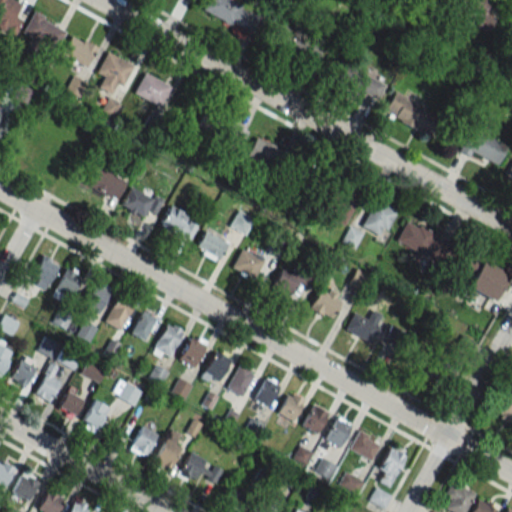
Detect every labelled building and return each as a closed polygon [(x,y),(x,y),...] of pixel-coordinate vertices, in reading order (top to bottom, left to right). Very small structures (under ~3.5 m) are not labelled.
[(0,0),(10,0),(20,5),(9,26),(0,21),(0,0)] [(232,0),(236,2),(225,23),(199,8),(203,0),(232,0)] [(486,0),(454,0),(454,2),(482,13),(476,28),(487,32),(493,17),(487,15),(491,5),(485,2),(486,0)] [(62,31),(52,50),(37,42),(34,48),(25,42),(29,36),(19,31),(30,10),(41,16),(39,18),(62,31)] [(301,36),(290,57),(264,42),(275,22),(301,36)] [(94,46),(83,67),(57,52),(67,35),(78,41),(80,38),(94,46)] [(130,65),(119,86),(92,72),(104,51),(130,65)] [(382,84),(374,99),(356,89),(350,99),(335,91),(339,85),(327,78),(336,60),(382,84)] [(167,85),(156,106),(130,92),(141,71),(167,85)] [(32,91),(18,82),(8,97),(23,106),(32,91)] [(403,96),(402,98),(439,118),(430,136),(412,127),(411,128),(396,121),(397,119),(382,110),(392,90),(403,96)] [(245,131),(237,144),(219,134),(217,138),(193,124),(202,107),(245,131)] [(495,141),(483,162),(457,147),(468,126),(495,141)] [(280,150),(268,171),(242,156),(253,135),(280,150)] [(315,168),(306,185),(281,171),(290,155),(315,168)] [(511,183),(500,177),(511,156),(511,183)] [(118,195),(123,175),(88,167),(83,186),(118,195)] [(358,191),(340,225),(331,220),(336,211),(314,199),(327,175),(358,191)] [(146,210),(153,214),(162,197),(132,182),(119,205),(142,217),(146,210)] [(393,210),(383,230),(378,227),(374,234),(357,225),(371,198),(393,210)] [(158,224),(188,240),(198,221),(168,206),(158,224)] [(242,235),(251,219),(236,210),(227,226),(242,235)] [(402,221),(392,239),(419,254),(422,248),(427,251),(425,254),(441,263),(450,247),(430,236),(431,233),(415,224),(414,227),(402,221)] [(352,248),(361,233),(348,226),(339,241),(352,248)] [(214,262),(226,243),(204,230),(193,249),(214,262)] [(251,280),(261,261),(239,249),(229,268),(251,280)] [(41,255),(29,276),(45,284),(56,263),(41,255)] [(504,273),(493,294),(466,280),(478,259),(504,273)] [(312,279),(280,265),(270,287),(289,296),(295,282),(308,287),(312,279)] [(64,268),(52,289),(67,298),(79,276),(64,268)] [(356,286),(365,278),(357,270),(348,279),(356,286)] [(92,283),(80,305),(95,313),(107,292),(92,283)] [(9,302),(22,308),(30,292),(17,286),(9,302)] [(319,286),(307,308),(328,319),(340,298),(319,286)] [(115,297),(103,319),(118,327),(130,306),(115,297)] [(353,312),(347,324),(370,336),(380,315),(370,310),(366,318),(353,312)] [(138,311),(127,332),(140,340),(152,319),(138,311)] [(17,321),(1,313),(0,316),(0,331),(9,336),(17,321)] [(86,341),(94,327),(82,321),(75,335),(86,341)] [(164,324),(152,345),(167,354),(179,332),(164,324)] [(35,349),(46,356),(54,343),(44,336),(35,349)] [(187,337),(176,358),(191,367),(203,345),(187,337)] [(0,371),(14,347),(0,339),(0,371)] [(213,350),(201,372),(217,380),(228,359),(213,350)] [(22,388),(33,366),(18,358),(7,380),(22,388)] [(103,369),(84,360),(78,374),(97,383),(103,369)] [(50,377),(54,367),(47,363),(32,394),(48,402),(58,380),(50,377)] [(425,365),(422,387),(444,389),(447,368),(425,365)] [(236,366),(224,388),(239,396),(251,375),(236,366)] [(262,377),(251,399),(266,407),(278,386),(262,377)] [(183,393),(180,392),(185,385),(178,379),(170,390),(180,397),(183,393)] [(134,404),(138,388),(118,382),(113,398),(134,404)] [(55,407),(70,415),(80,398),(65,390),(55,407)] [(491,410),(511,425),(511,394),(505,390),(491,410)] [(286,391),(275,412),(290,421),(302,399),(286,391)] [(107,407),(92,399),(78,424),(94,432),(107,407)] [(310,404),(298,426),(314,434),(326,413),(310,404)] [(333,417),(321,439),(337,447),(348,426),(333,417)] [(155,433),(140,425),(127,449),(142,457),(155,433)] [(347,449),(369,460),(378,441),(356,430),(347,449)] [(182,443),(168,434),(151,459),(165,468),(182,443)] [(388,487),(405,450),(389,442),(376,470),(381,473),(377,482),(388,487)] [(192,480),(197,473),(212,482),(220,471),(190,451),(177,470),(192,480)] [(312,471),(328,479),(335,465),(319,457),(312,471)] [(0,486),(1,487),(11,468),(1,462),(0,464),(0,486)] [(25,500),(36,480),(20,472),(9,492),(25,500)] [(361,481),(343,472),(336,485),(354,494),(361,481)] [(440,507),(450,511),(463,511),(473,493),(452,483),(440,507)] [(249,494),(232,485),(223,501),(240,510),(249,494)] [(382,508),(389,495),(374,487),(367,501),(382,508)] [(46,488),(35,508),(42,511),(54,511),(61,499),(55,496),(57,493),(46,488)] [(271,511),(276,505),(261,495),(250,511),(271,511)] [(468,511),(493,511),(496,508),(476,497),(468,511)] [(70,501),(64,511),(84,511),(86,510),(81,507),(83,504),(77,501),(76,504),(70,501)]
